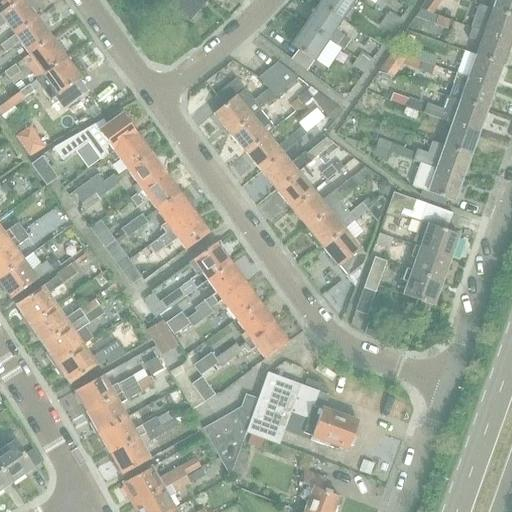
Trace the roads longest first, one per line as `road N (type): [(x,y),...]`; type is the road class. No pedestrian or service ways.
road 1 (residential): [(155,94),(326,335),(444,385)]
road 2 (residential): [(444,385),(511,190)]
road 3 (primary): [(511,348),(454,511)]
road 4 (residential): [(82,496),(39,405),(0,348)]
road 5 (residential): [(268,0),(155,94)]
road 6 (residential): [(399,511),(444,385)]
